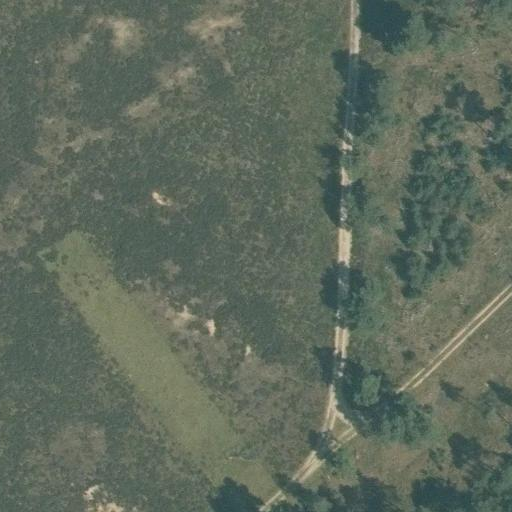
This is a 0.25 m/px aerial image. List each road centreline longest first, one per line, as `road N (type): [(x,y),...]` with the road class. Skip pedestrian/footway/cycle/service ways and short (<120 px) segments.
road 1 (track): [(272,511),(312,470),(338,416),(347,347),(356,0)]
road 2 (track): [(320,452),(469,338),(511,295)]
